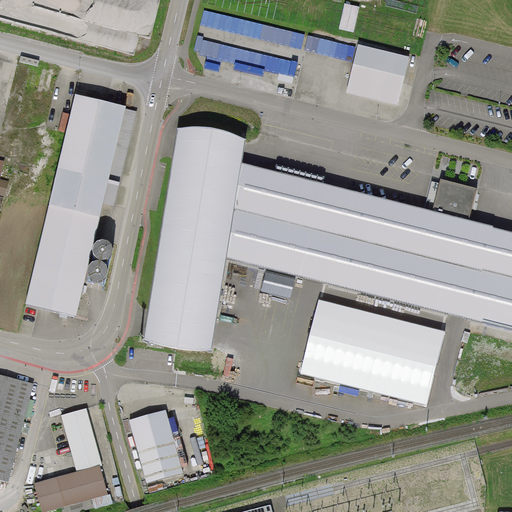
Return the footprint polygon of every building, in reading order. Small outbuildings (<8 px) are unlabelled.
[(409,58),(358,45),(346,93),(397,106),(409,58)] [(76,96),(26,305),(76,318),(103,205),(126,109),(126,108),(76,96)] [(137,112),(126,109),(103,205),(114,207),(137,112)] [(247,141),(178,129),(143,342),(211,352),(227,259),(511,331),(511,232),(468,222),(477,190),(441,181),(433,213),(242,164),(247,141)] [(0,179),(0,195),(5,197),(9,182),(0,179)] [(445,332),(319,300),(300,375),(427,407),(445,332)] [(33,385),(0,375),(0,479),(9,482),(33,385)] [(77,472),(34,484),(42,511),(47,511),(108,495),(100,467),(102,466),(87,409),(61,416),(77,472)] [(148,416),(129,421),(147,484),(183,474),(182,468),(188,466),(180,437),(174,439),(166,411),(148,416)]
